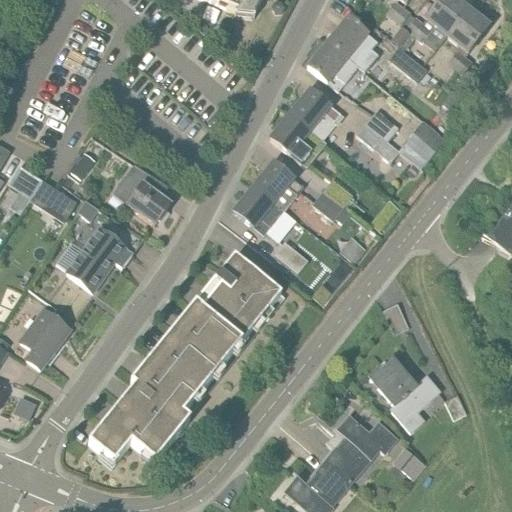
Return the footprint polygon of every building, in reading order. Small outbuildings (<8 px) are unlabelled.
[(23,1),(22,0),(7,0),(0,12),(0,22),(8,27),(23,1)] [(201,0),(236,15),(240,0),(258,9),(262,0),(201,0)] [(434,55),(446,40),(466,13),(449,0),(442,0),(422,27),(410,18),(401,30),(410,36),(398,51),(398,52),(404,56),(415,40),(434,55)] [(280,4),(273,4),(270,11),(275,17),(281,16),(284,10),(280,4)] [(393,24),(402,12),(394,6),(386,17),(393,24)] [(401,30),(410,18),(402,12),(393,24),(401,30)] [(446,40),(467,57),(488,30),(466,13),(446,40)] [(370,51),(375,44),(347,21),(327,46),(357,69),(363,74),(377,57),(371,52),(370,51)] [(401,30),(390,45),(398,51),(410,36),(401,30)] [(344,85),(357,69),(327,46),(307,71),(334,93),(342,84),(344,85)] [(388,63),(416,85),(426,73),(404,56),(398,52),(398,51),(388,63)] [(455,71),(464,61),(457,55),(448,66),(455,71)] [(455,71),(462,76),(470,66),(464,61),(455,71)] [(309,93),(289,118),(310,135),(312,136),(323,144),(335,128),(336,128),(334,126),(340,118),(309,93)] [(451,95),(442,107),(458,119),(468,107),(451,95)] [(365,128),(382,141),(387,144),(397,131),(376,114),(365,128)] [(289,118),(269,143),(290,160),(300,168),(300,169),(308,159),(313,163),(326,147),(323,144),(312,136),(310,135),(289,118)] [(422,125),(404,147),(426,164),(426,165),(444,142),(422,125)] [(373,152),(382,141),(365,128),(356,139),(373,152)] [(386,147),(378,156),(389,165),(396,155),(386,147)] [(426,164),(404,147),(399,154),(420,171),(426,164)] [(69,176),(80,184),(87,174),(76,166),(69,176)] [(272,166),(252,191),(272,207),(283,215),(296,200),(297,198),(303,190),(292,182),(272,166)] [(405,175),(413,180),(420,172),(413,166),(405,175)] [(128,177),(119,189),(132,199),(126,208),(138,217),(154,229),(169,208),(158,199),(141,187),(148,178),(142,174),(133,169),(128,177)] [(9,187),(31,201),(41,185),(19,171),(9,187)] [(322,195),(342,211),(352,199),(332,183),(322,195)] [(31,201),(29,203),(43,212),(47,206),(67,219),(75,206),(55,193),(41,185),(31,201)] [(270,231),(283,216),(252,191),(232,216),(252,232),(253,231),(263,240),(270,231)] [(342,211),(322,195),(311,208),(332,224),(334,221),(342,211)] [(77,218),(88,225),(96,214),(84,205),(76,216),(76,217),(77,218)] [(334,221),(342,227),(350,218),(342,211),(334,221)] [(504,222),(490,243),(491,244),(499,249),(510,256),(511,252),(511,211),(510,214),(509,213),(503,222),(504,222)] [(66,274),(65,276),(92,297),(93,296),(114,268),(121,273),(132,258),(99,231),(81,254),(66,274)] [(274,258),(297,277),(308,264),(284,246),(274,258)] [(122,405),(88,448),(113,469),(130,448),(154,468),(189,425),(186,422),(283,302),(233,260),(130,388),(136,393),(125,406),(122,405)] [(321,286),(311,299),(321,306),(330,294),(321,286)] [(397,307),(382,314),(393,338),(408,330),(397,307)] [(57,349),(60,345),(68,334),(41,315),(20,344),(34,354),(26,365),(39,375),(57,351),(57,350),(57,349)] [(0,352),(4,355),(9,347),(0,341),(0,352)] [(381,373),(369,382),(391,408),(413,390),(391,364),(384,370),(383,369),(379,372),(381,373)] [(416,414),(438,396),(425,381),(413,391),(391,410),(387,413),(400,428),(401,427),(410,436),(424,424),(416,414)] [(453,423),(465,416),(457,399),(444,405),(453,423)] [(334,454),(325,465),(351,487),(379,454),(384,458),(397,442),(377,425),(368,437),(363,433),(348,420),(336,434),(338,435),(327,448),(334,454)] [(403,451),(394,462),(408,474),(406,477),(413,483),(425,469),(403,451)] [(296,482),(284,496),(300,509),(303,511),(332,511),(333,511),(331,510),(351,487),(325,465),(320,472),(323,474),(308,492),(305,489),(302,487),(296,482)]
